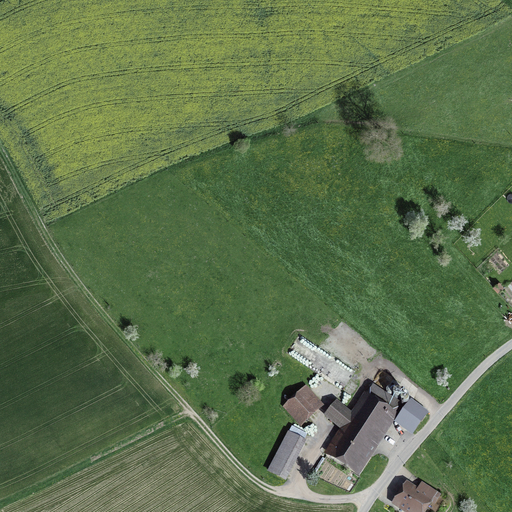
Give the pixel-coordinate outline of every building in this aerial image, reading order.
[(308,389),(290,405),(303,420),(321,404),(308,389)] [(398,404),(376,389),(355,420),(336,404),(327,414),(348,431),(333,453),(356,468),(398,404)] [(425,414),(411,404),(398,420),(412,431),(425,414)] [(305,444),(288,435),(270,471),(287,479),(305,444)] [(417,491),(408,486),(396,503),(408,511),(420,511),(429,500),(435,503),(440,496),(422,484),(417,491)]
